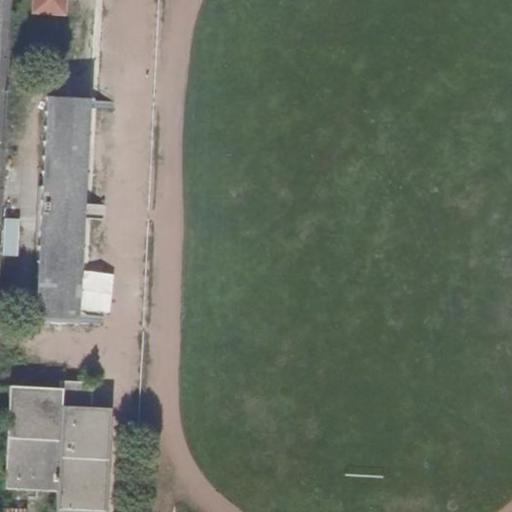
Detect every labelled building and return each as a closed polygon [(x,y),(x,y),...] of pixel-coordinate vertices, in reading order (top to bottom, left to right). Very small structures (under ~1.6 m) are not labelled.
[(64,13),(64,0),(34,0),(34,12),(64,13)] [(77,0),(64,0),(64,13),(77,14),(77,0)] [(87,99),(45,97),(34,322),(76,324),(87,99)] [(57,511),(108,511),(114,410),(93,409),(94,384),(63,383),(61,390),(9,387),(3,489),(59,493),(57,511)] [(511,511),(511,507),(501,502),(496,511),(511,511)]
